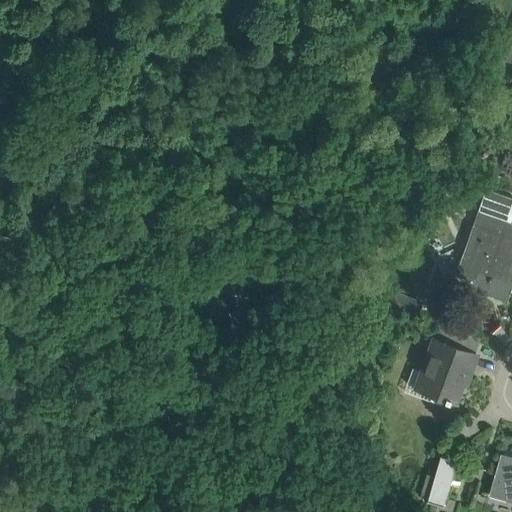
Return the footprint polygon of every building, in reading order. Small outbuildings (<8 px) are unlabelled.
[(491,174),(489,182),(499,184),(500,176),(491,174)] [(511,283),(505,281),(511,260),(511,222),(488,214),(496,194),(511,199),(511,198),(484,188),(452,282),(506,301),(511,284),(511,283)] [(398,294),(393,307),(420,317),(425,304),(402,295),(398,294)] [(384,329),(382,337),(385,338),(389,339),(392,332),(384,329)] [(452,401),(463,373),(467,374),(474,353),(432,338),(420,371),(412,368),(407,383),(414,386),(444,397),(443,400),(448,401),(448,399),(452,401)] [(511,455),(501,453),(490,495),(511,500),(511,455)] [(445,505),(458,459),(441,454),(441,455),(435,475),(428,499),(428,500),(445,505)] [(428,499),(435,475),(427,473),(420,496),(428,499)]
